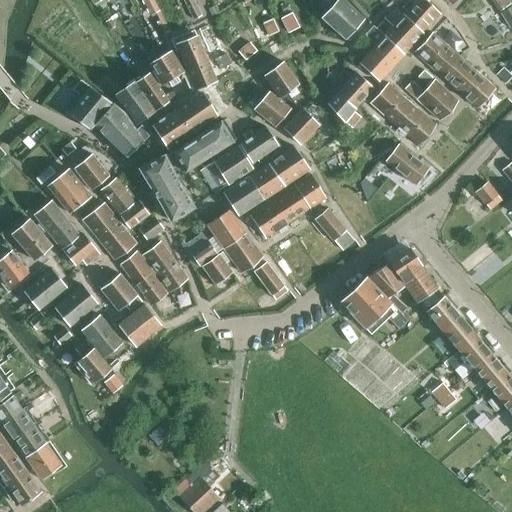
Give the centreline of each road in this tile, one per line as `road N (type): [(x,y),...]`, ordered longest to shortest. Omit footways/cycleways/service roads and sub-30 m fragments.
road 1 (residential): [(284,320),(220,330),(137,173),(112,148),(28,108),(0,76)]
road 2 (residential): [(511,352),(411,223)]
road 3 (residential): [(284,320),(411,223)]
road 4 (residential): [(411,223),(511,127)]
